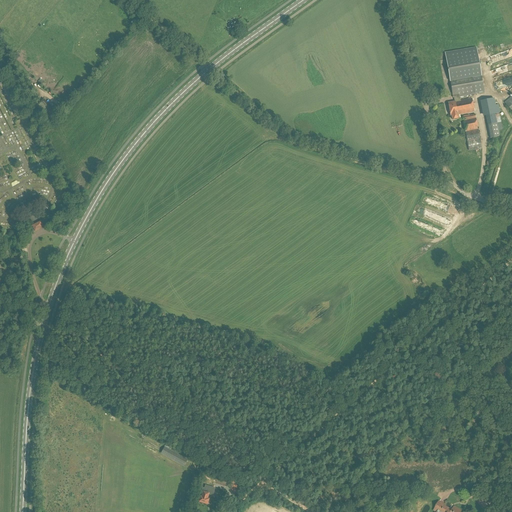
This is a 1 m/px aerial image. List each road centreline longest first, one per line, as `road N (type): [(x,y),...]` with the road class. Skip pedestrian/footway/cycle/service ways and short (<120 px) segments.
road 1 (secondary): [(42,330),(73,241),(126,154),(208,69),(304,0)]
road 2 (track): [(260,482),(511,260)]
road 3 (unclassified): [(511,210),(463,193),(450,180),(391,0)]
road 4 (secondary): [(21,511),(28,398),(42,330)]
